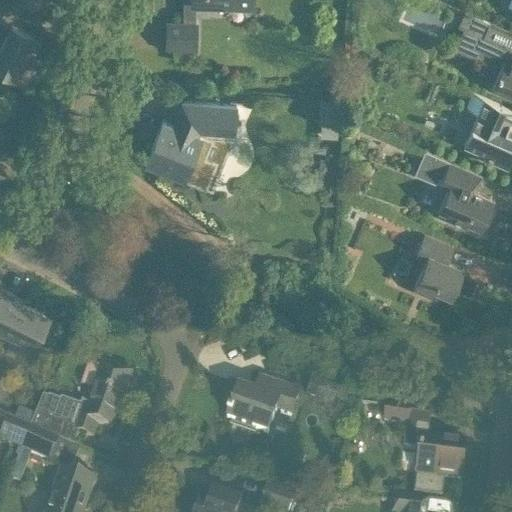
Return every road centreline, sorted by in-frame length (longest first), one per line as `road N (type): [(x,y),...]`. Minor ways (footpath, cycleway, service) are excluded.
road 1 (residential): [(4,246),(149,318),(176,350),(130,511)]
road 2 (residential): [(104,0),(94,69),(71,131),(4,246)]
road 3 (residential): [(511,390),(490,511)]
